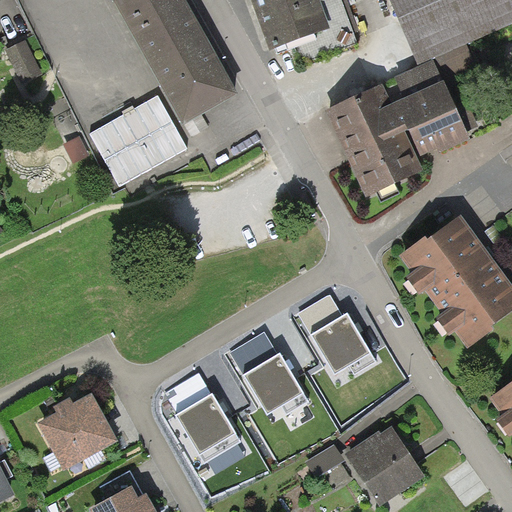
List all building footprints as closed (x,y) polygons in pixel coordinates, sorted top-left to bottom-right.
[(183,0),(112,0),(182,128),(238,98),(183,0)] [(251,0),(270,52),(330,30),(319,0),(251,0)] [(511,0),(390,0),(419,66),(511,25),(511,0)] [(26,41),(6,50),(22,85),(42,75),(26,41)] [(405,100),(444,83),(434,61),(395,79),(405,100)] [(388,84),(326,112),(366,200),(424,174),(418,160),(437,151),(439,156),(471,141),(444,83),(405,100),(397,104),(388,84)] [(187,149),(157,97),(90,136),(119,187),(187,149)] [(89,157),(80,137),(63,145),(73,164),(89,157)] [(511,312),(511,286),(462,217),(428,242),(426,238),(400,257),(412,275),(406,279),(420,298),(426,294),(441,316),(436,319),(450,339),(456,334),(469,352),(494,334),(490,328),(511,312)] [(311,335),(342,317),(330,296),(299,314),(311,335)] [(374,356),(347,313),(342,317),(311,335),(309,336),(336,379),(374,356)] [(244,375),(278,355),(265,333),(231,352),(244,375)] [(305,397),(279,354),(278,355),(244,375),(243,376),(269,419),(305,397)] [(178,414),(212,395),(200,374),(166,393),(178,414)] [(511,383),(490,400),(503,418),(497,423),(510,440),(511,438),(511,383)] [(238,436),(213,393),(212,395),(178,414),(175,416),(200,458),(238,436)] [(58,414),(38,425),(63,472),(118,443),(93,396),(74,406),(71,400),(55,409),(58,414)] [(379,433),(346,455),(381,507),(425,478),(392,428),(381,435),(379,433)] [(345,462),(334,445),(306,462),(317,479),(345,462)] [(0,504),(15,497),(0,466),(0,504)] [(132,487),(90,510),(90,511),(155,511),(147,495),(139,500),(132,487)]
